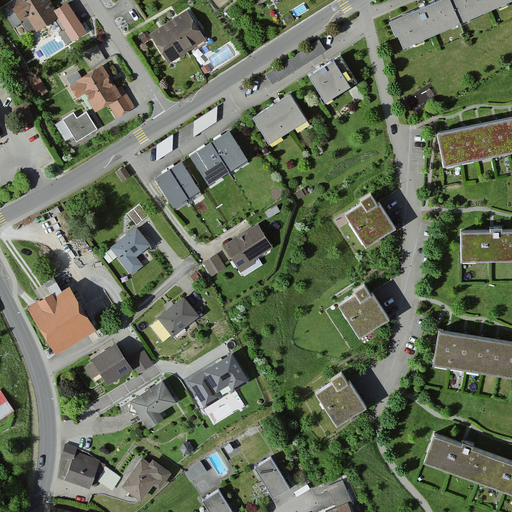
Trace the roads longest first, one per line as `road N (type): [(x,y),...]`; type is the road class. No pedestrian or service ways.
road 1 (residential): [(384,390),(403,306),(407,192),(365,0)]
road 2 (residential): [(351,0),(170,119)]
road 3 (residential): [(39,374),(114,336),(181,270)]
road 4 (residential): [(123,148),(196,248),(244,227)]
road 5 (residential): [(170,119),(94,0)]
road 6 (residential): [(123,148),(0,217)]
road 7 (tertiary): [(35,511),(48,432),(39,374)]
